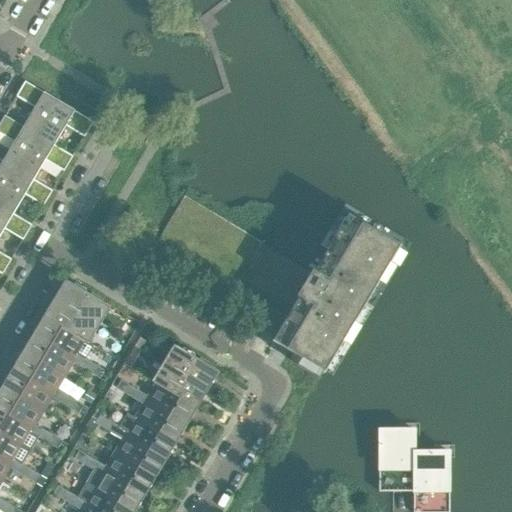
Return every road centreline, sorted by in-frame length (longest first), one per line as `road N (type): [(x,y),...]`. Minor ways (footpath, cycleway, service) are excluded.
road 1 (residential): [(203,511),(273,394),(274,379),(53,246)]
road 2 (residential): [(53,246),(115,137)]
